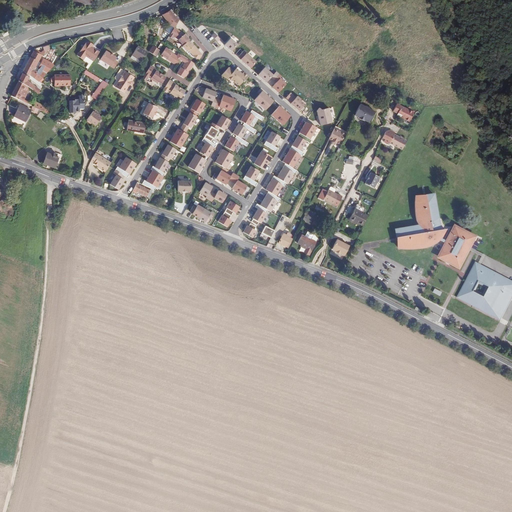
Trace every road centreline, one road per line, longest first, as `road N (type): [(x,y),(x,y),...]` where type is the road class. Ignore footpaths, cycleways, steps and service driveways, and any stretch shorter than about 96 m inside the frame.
road 1 (residential): [(511,368),(373,295),(231,240)]
road 2 (track): [(49,221),(40,335),(5,511)]
road 3 (residential): [(196,80),(211,56),(229,54),(296,119),(249,203)]
road 4 (residential): [(196,80),(243,102),(205,174),(249,203)]
road 5 (secondary): [(3,60),(44,38),(170,0)]
road 6 (secondary): [(152,0),(38,29),(0,49)]
road 7 (residential): [(120,200),(196,80)]
